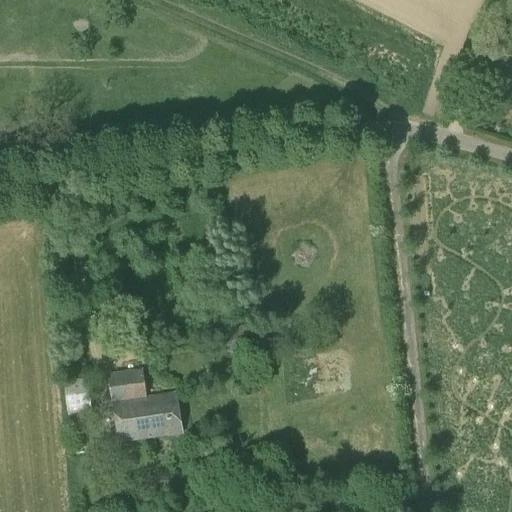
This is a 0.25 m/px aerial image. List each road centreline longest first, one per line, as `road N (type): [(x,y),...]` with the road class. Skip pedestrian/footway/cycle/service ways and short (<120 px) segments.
road 1 (unclassified): [(0,177),(299,136),(394,131)]
road 2 (track): [(428,134),(406,116),(144,0)]
road 3 (unclassified): [(511,155),(394,131)]
